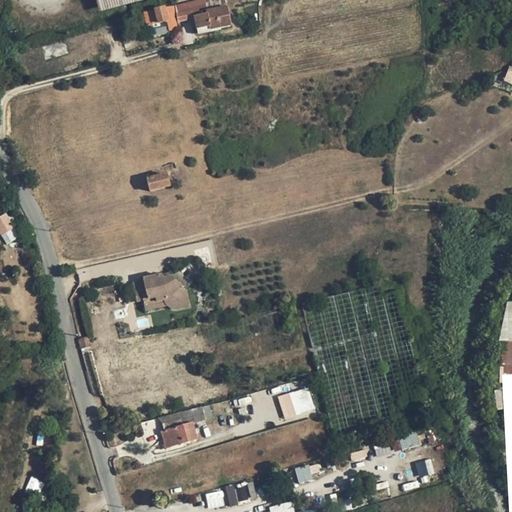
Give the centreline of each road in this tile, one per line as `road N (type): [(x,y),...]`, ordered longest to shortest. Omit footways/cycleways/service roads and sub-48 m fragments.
road 1 (residential): [(118,511),(72,360),(46,234),(0,160)]
road 2 (unknown): [(182,46),(11,93),(3,99),(0,132)]
